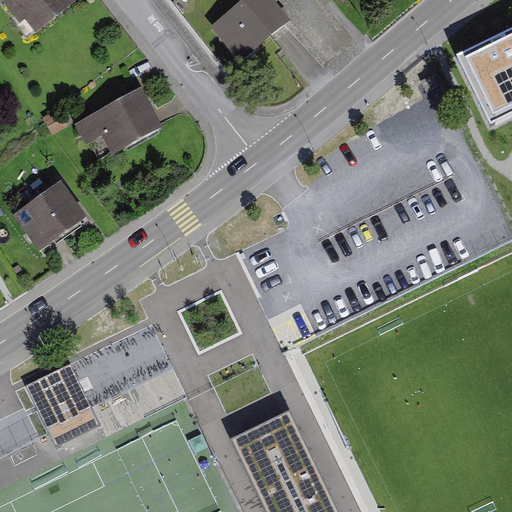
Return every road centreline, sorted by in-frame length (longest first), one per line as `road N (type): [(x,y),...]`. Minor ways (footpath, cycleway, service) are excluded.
road 1 (secondary): [(0,344),(258,162)]
road 2 (secondary): [(258,162),(450,0)]
road 3 (residential): [(258,162),(135,0)]
